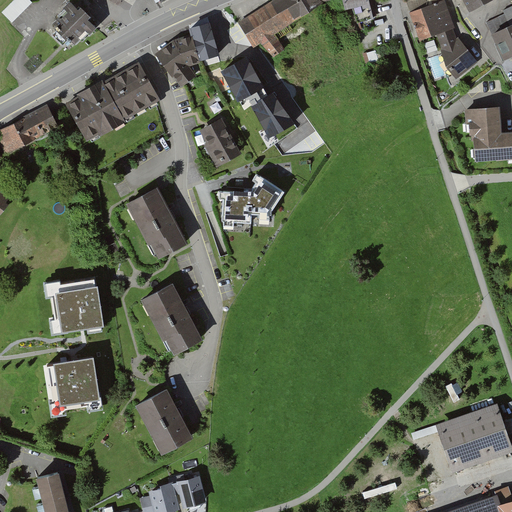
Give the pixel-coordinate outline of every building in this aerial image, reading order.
[(29,0),(13,0),(1,12),(12,23),(32,2),(29,0)] [(157,7),(159,10),(176,0),(184,0),(185,1),(186,0),(149,0),(154,9),(157,7)] [(328,0),(271,0),(235,23),(250,48),(259,43),(269,58),(282,50),(272,35),(306,13),(305,11),(319,2),(328,0)] [(337,0),(341,13),(358,9),(359,12),(371,9),(368,0),(337,0)] [(464,0),(471,12),(495,0),(464,0)] [(447,70),(458,81),(481,64),(459,40),(447,2),(411,12),(421,43),(439,38),(443,51),(447,70)] [(486,20),(503,58),(511,54),(511,3),(504,7),(506,11),(486,20)] [(56,38),(67,48),(68,47),(72,51),(77,45),(79,47),(86,40),(88,42),(95,35),(87,27),(90,24),(79,12),(73,19),(65,12),(56,21),(59,24),(57,26),(62,31),(56,38)] [(200,67),(216,63),(207,30),(191,35),(192,37),(186,39),(187,42),(179,44),(180,49),(177,50),(174,47),(154,61),(168,82),(171,80),(173,81),(171,84),(176,89),(179,87),(183,91),(195,84),(189,74),(200,70),(200,67)] [(266,92),(250,57),(218,70),(233,106),(266,92)] [(369,74),(382,71),(378,57),(365,60),(369,74)] [(65,104),(86,142),(89,140),(91,145),(100,140),(99,138),(124,123),(126,126),(135,121),(132,117),(137,115),(138,117),(145,113),(144,111),(148,108),(149,111),(157,106),(156,103),(160,101),(139,62),(65,104)] [(511,130),(502,131),(501,104),(462,106),(463,122),(468,122),(468,135),(473,135),(474,160),(511,157),(511,130)] [(58,129),(46,106),(0,130),(0,145),(5,156),(58,129)] [(217,166),(240,153),(222,118),(198,130),(217,166)] [(236,228),(236,223),(271,224),(272,215),(274,215),(274,211),(286,194),(259,175),(254,182),(258,185),(254,191),(235,190),(235,193),(222,192),(222,200),(225,200),(224,222),(226,222),(226,228),(236,228)] [(0,213),(2,215),(12,204),(8,201),(15,194),(0,181),(0,213)] [(159,252),(162,256),(189,241),(158,185),(131,200),(133,205),(130,207),(135,216),(137,215),(151,240),(149,242),(155,254),(159,252)] [(49,318),(52,334),(104,325),(96,277),(60,283),(60,278),(44,281),(46,297),(51,296),(55,317),(49,318)] [(172,348),(175,354),(205,338),(174,280),(141,297),(169,350),(172,348)] [(48,397),(51,413),(104,404),(96,355),(47,363),(52,396),(48,397)] [(160,450),(191,433),(180,412),(182,411),(179,404),(176,406),(166,385),(135,402),(160,450)] [(450,479),(511,457),(511,453),(497,410),(434,432),(450,479)] [(414,431),(415,436),(438,429),(436,423),(414,431)] [(68,511),(58,468),(33,474),(35,484),(32,485),(34,496),(38,496),(39,500),(36,501),(38,511),(39,511),(42,511),(68,511)] [(175,488),(180,511),(197,511),(198,511),(204,509),(197,483),(175,488)] [(151,511),(177,511),(170,487),(157,491),(158,494),(147,497),(151,511)] [(511,511),(511,508),(502,511),(500,506),(481,511),(462,511),(457,493),(433,501),(437,511),(436,511),(511,511)]
